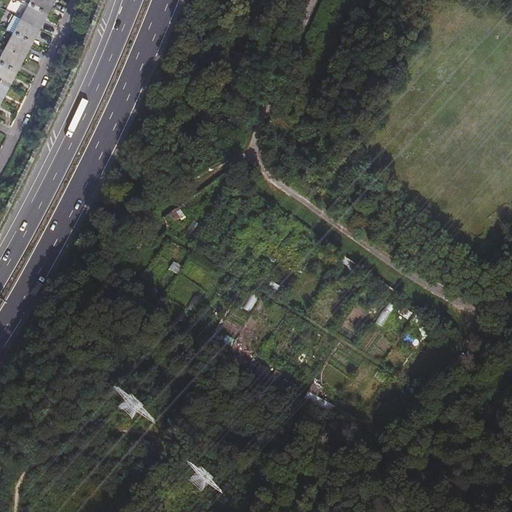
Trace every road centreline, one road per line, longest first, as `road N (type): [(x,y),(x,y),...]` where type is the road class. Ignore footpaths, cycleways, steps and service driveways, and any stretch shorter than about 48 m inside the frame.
road 1 (unclassified): [(312,0),(253,144),(265,177),(474,314),(511,283)]
road 2 (trunk): [(0,324),(91,154),(158,0)]
road 3 (track): [(313,489),(137,433),(23,475),(10,511)]
road 4 (trunk): [(128,0),(0,270)]
road 5 (track): [(511,325),(411,431),(374,461),(313,489)]
